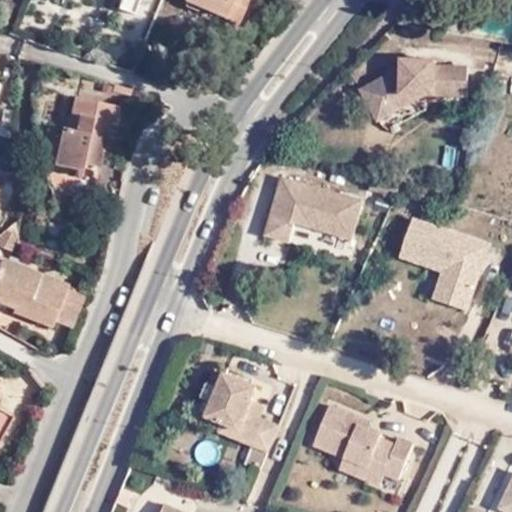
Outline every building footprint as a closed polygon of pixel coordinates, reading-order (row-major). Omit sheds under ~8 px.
[(419,65),(421,54),(406,52),(406,62),(419,65)] [(408,88),(427,90),(469,93),(471,66),(437,64),(436,56),(421,54),(419,65),(406,62),(367,85),(387,116),(396,110),(391,98),(408,88)] [(396,110),(427,90),(408,88),(391,98),(396,110)] [(106,95),(57,94),(57,131),(49,131),(48,166),(95,168),(94,116),(106,115),(106,95)] [(354,241),(364,198),(280,177),(265,235),(292,242),(296,227),(354,241)] [(492,244),(413,217),(398,259),(440,273),(430,300),(467,313),(492,244)] [(0,244),(10,248),(17,241),(18,233),(7,228),(0,236),(0,244)] [(54,322),(55,320),(69,286),(70,283),(1,257),(0,258),(0,295),(17,303),(15,309),(54,322)] [(69,286),(55,320),(72,326),(88,292),(69,286)] [(251,410),(255,400),(261,386),(231,373),(223,387),(218,404),(212,417),(226,422),(244,430),(240,438),(271,451),(283,425),(265,417),(251,410)] [(218,404),(223,387),(213,383),(207,400),(218,404)] [(373,418),(327,399),(307,447),(339,460),(334,472),(380,490),(386,478),(398,483),(414,444),(398,438),(395,445),(380,439),(382,434),(369,429),(373,418)] [(269,406),(255,400),(251,410),(265,417),(269,406)] [(0,448),(14,422),(0,415),(0,448)] [(223,431),(240,438),(244,430),(226,422),(223,431)] [(219,483),(234,494),(246,478),(230,467),(219,483)] [(511,511),(511,476),(495,510),(499,511),(511,511)] [(184,511),(162,503),(158,511),(184,511)]
